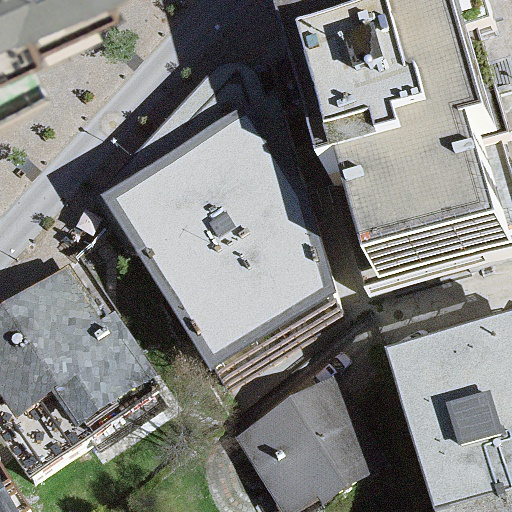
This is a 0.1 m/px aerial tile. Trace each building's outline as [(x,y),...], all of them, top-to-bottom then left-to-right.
[(105,0),(0,0),(0,63),(114,17),(105,0)] [(317,177),(483,125),(442,0),(330,0),(262,23),(317,177)] [(342,331),(272,110),(99,214),(212,403),(342,331)] [(511,214),(483,125),(317,177),(363,307),(511,263),(511,214)] [(142,410),(61,288),(0,327),(0,448),(27,492),(142,410)] [(511,511),(511,336),(384,378),(424,511),(511,511)] [(341,511),(380,491),(337,393),(237,454),(272,511),(341,511)]
